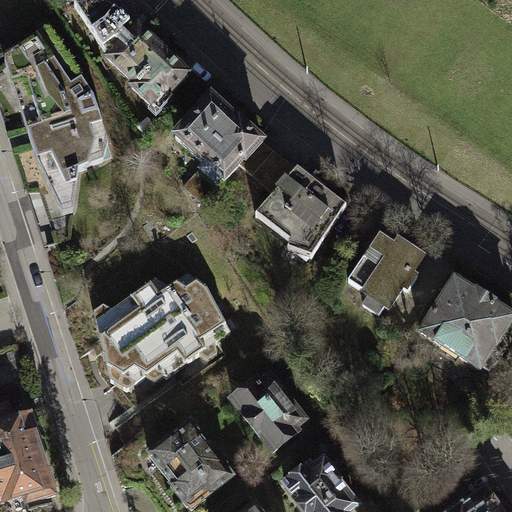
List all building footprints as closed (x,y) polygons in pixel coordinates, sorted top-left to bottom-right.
[(170,94),(187,76),(138,28),(135,31),(118,16),(97,0),(82,0),(75,7),(103,52),(110,58),(107,61),(135,87),(132,90),(159,116),(175,99),(170,94)] [(47,29),(3,62),(38,164),(61,216),(72,213),(78,172),(104,163),(108,143),(93,98),(47,29)] [(261,146),(263,143),(210,98),(175,139),(207,167),(201,174),(197,171),(183,188),(205,206),(218,191),(216,189),(222,182),(224,184),(239,166),(243,161),(246,163),(261,146)] [(251,177),(271,154),(261,146),(246,163),(243,161),(239,166),(251,177)] [(296,173),(271,154),(251,177),(274,197),(296,173)] [(312,261),(346,207),(298,171),(296,173),(274,197),(255,218),(312,261)] [(425,258),(394,237),(390,243),(379,235),(347,283),(368,297),(362,306),(379,317),(385,308),(389,311),(402,290),(407,293),(417,277),(413,275),(425,258)] [(168,284),(154,277),(87,321),(99,390),(117,397),(127,409),(238,334),(207,287),(189,271),(168,284)] [(497,348),(511,323),(511,316),(493,305),(495,303),(478,292),(476,295),(455,282),(422,335),(488,376),(503,352),(497,348)] [(257,383),(233,401),(272,452),(296,434),(292,430),(303,422),(270,379),(259,387),(257,383)] [(0,410),(0,490),(7,511),(8,511),(27,506),(29,511),(34,511),(65,502),(37,419),(12,427),(6,409),(0,410)] [(234,479),(191,423),(148,456),(190,511),(234,479)] [(308,469),(285,487),(304,511),(349,511),(356,507),(323,464),(312,473),(308,469)] [(499,511),(484,491),(454,511),(499,511)]
